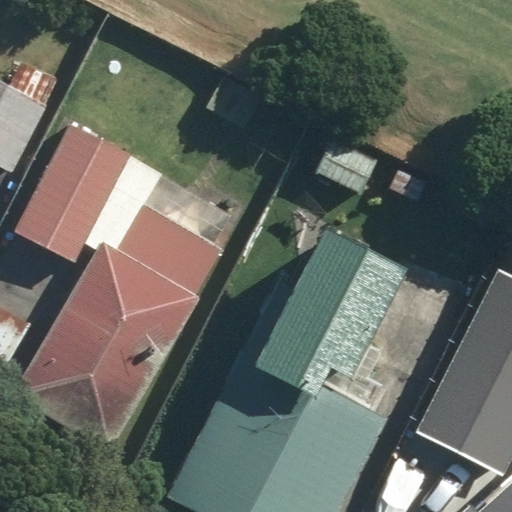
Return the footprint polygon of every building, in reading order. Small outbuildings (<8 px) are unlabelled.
[(61,83),(16,59),(6,77),(0,73),(0,172),(9,178),(61,83)] [(263,97),(218,73),(199,108),(244,132),(263,97)] [(210,250),(228,220),(140,169),(69,127),(6,235),(69,272),(81,250),(90,255),(77,277),(6,399),(103,456),(220,255),(210,250)] [(376,163),(330,138),(311,174),(356,198),(376,163)] [(177,511),(337,511),(388,416),(338,390),(363,345),(399,278),(320,235),(283,303),(268,295),(159,502),(177,511)] [(511,452),(511,281),(489,270),(406,435),(498,481),(511,452)] [(0,374),(29,330),(0,311),(0,374)] [(478,511),(511,511),(511,486),(509,483),(478,511)]
